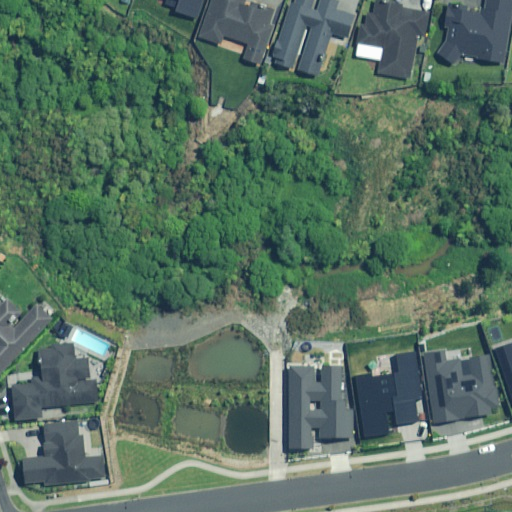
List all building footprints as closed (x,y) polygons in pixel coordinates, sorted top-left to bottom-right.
[(203,0),(171,0),(178,2),(175,13),(198,19),(203,0)] [(213,0),(201,38),(222,45),(226,36),(250,44),(245,59),(261,65),(274,27),(270,26),(277,6),(258,0),(255,0),(252,8),(246,5),(247,0),(213,0)] [(333,0),(322,0),(322,1),(319,11),(313,9),(315,0),(293,0),(274,63),(295,69),(308,26),(314,28),(301,71),(320,77),(333,34),(348,39),(355,16),(337,11),(340,2),(333,0)] [(457,65),(462,56),(465,56),(503,63),(511,6),(511,0),(488,0),(486,14),(449,8),(446,25),(452,26),(449,41),(440,53),(457,65)] [(403,7),(376,2),(375,11),(368,10),(362,45),(385,49),(380,74),(411,79),(419,36),(425,37),(430,13),(402,9),(403,7)] [(32,236),(17,249),(66,309),(81,297),(32,236)] [(22,313),(0,292),(0,375),(57,315),(42,301),(15,329),(11,325),(22,313)] [(61,334),(69,338),(74,327),(66,323),(61,334)] [(511,340),(496,346),(511,390),(511,340)] [(77,360),(76,343),(54,345),(54,348),(41,350),(44,377),(34,378),(35,384),(14,386),(17,420),(44,418),(43,408),(99,402),(97,380),(92,380),(90,359),(77,360)] [(425,352),(435,422),(467,417),(467,416),(493,413),(492,408),(500,407),(497,387),(494,387),(490,354),(447,360),(446,349),(425,352)] [(372,372),(356,374),(365,436),(390,432),(387,411),(396,409),(398,422),(419,419),(416,398),(422,397),(416,350),(398,353),(401,372),(372,376),(372,372)] [(353,436),(354,408),(346,408),(346,400),(342,400),(343,364),(323,364),(323,381),(315,381),(315,365),(291,365),(290,446),(314,447),(314,426),(321,426),(320,436),(353,436)] [(80,437),(78,423),(45,426),(48,458),(24,460),(27,484),(45,482),(45,486),(105,480),(103,457),(85,459),(83,437),(80,437)]
